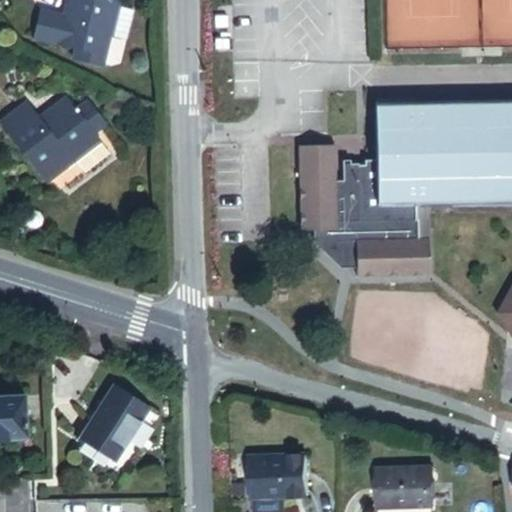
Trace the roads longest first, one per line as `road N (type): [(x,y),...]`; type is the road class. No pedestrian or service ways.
road 1 (tertiary): [(194,337),(180,0)]
road 2 (unclassified): [(198,360),(511,449)]
road 3 (secondary): [(0,274),(194,337)]
road 4 (secondary): [(201,511),(198,360)]
